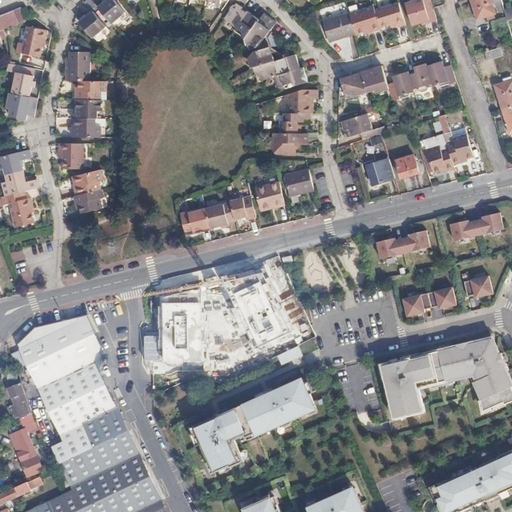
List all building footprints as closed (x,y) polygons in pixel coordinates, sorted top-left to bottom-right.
[(105,0),(98,6),(111,22),(124,11),(114,0),(105,0)] [(418,0),(408,3),(415,25),(429,21),(429,23),(440,21),(433,0),(418,0)] [(493,0),(474,0),(479,17),(497,12),(493,0)] [(276,83),(281,89),(309,81),(306,73),(303,73),(301,68),(297,68),(294,56),(273,62),(271,54),(273,51),(271,49),(274,46),(278,46),(276,37),(271,33),(279,23),(273,18),(267,14),(261,21),(245,9),(246,7),(240,3),(239,4),(238,4),(233,10),(234,11),(229,19),(240,27),(237,30),(254,43),(253,48),(254,49),(259,47),(259,51),(257,52),(251,59),(252,63),(255,62),(257,69),(269,78),(274,76),(279,75),(281,80),(277,82),(276,83)] [(400,27),(407,25),(401,3),(377,10),(382,27),(398,23),(400,27)] [(358,33),(358,35),(374,30),(375,31),(383,29),(382,27),(377,10),(376,7),(352,14),(358,33)] [(19,24),(26,22),(21,8),(14,10),(19,24)] [(12,27),(19,24),(14,10),(7,13),(12,27)] [(106,25),(93,10),(87,15),(85,13),(80,17),(82,20),(80,21),(93,36),(106,25)] [(352,14),(352,12),(325,20),(331,41),(358,33),(352,14)] [(6,29),(12,27),(7,13),(0,16),(6,29)] [(46,41),(49,30),(28,25),(24,42),(19,41),(17,51),(40,56),(43,40),(46,41)] [(501,47),(486,51),(489,59),(503,55),(501,47)] [(90,50),(69,50),(69,71),(65,71),(65,80),(78,80),(89,80),(90,50)] [(16,71),(12,92),(29,96),(31,86),(34,87),(36,79),(33,78),(34,74),(30,73),(31,67),(9,62),(7,69),(16,71)] [(443,87),(458,82),(453,65),(447,67),(447,65),(441,66),(440,62),(428,66),(434,86),(438,85),(443,87)] [(430,87),(434,86),(428,66),(427,64),(419,66),(420,68),(417,73),(410,75),(415,92),(420,90),(422,92),(428,91),(430,87)] [(269,78),(257,69),(261,80),(269,78)] [(367,70),(362,72),(368,91),(376,88),(377,92),(390,88),(388,83),(384,69),(372,72),(371,69),(367,70)] [(390,88),(393,100),(409,96),(410,93),(415,92),(410,75),(409,71),(400,74),(400,77),(398,78),(396,81),(388,83),(390,88)] [(351,75),(342,78),(344,85),(346,94),(347,96),(368,91),(362,72),(351,75)] [(107,90),(107,80),(89,80),(78,80),(78,89),(75,89),(75,98),(76,98),(101,99),(101,90),(107,90)] [(511,80),(497,84),(504,108),(511,106),(511,80)] [(306,89),(287,94),(287,101),(292,101),(292,112),(311,112),(311,97),(315,97),(319,97),(319,89),(306,89)] [(19,121),(26,120),(27,115),(28,110),(36,112),(39,98),(29,96),(12,92),(10,92),(7,106),(11,106),(10,114),(17,116),(19,121)] [(75,117),(95,118),(97,118),(97,109),(102,109),(102,99),(101,99),(76,98),(76,112),(71,112),(71,117),(75,117)] [(292,112),(287,112),(287,120),(283,120),(283,132),(302,132),(302,122),(311,122),(311,112),(292,112)] [(368,113),(344,120),(347,129),(350,128),(351,135),(358,134),(373,130),(368,113)] [(434,122),(435,133),(450,131),(448,115),(440,116),(440,121),(434,122)] [(71,136),(99,136),(100,124),(95,124),(95,118),(75,117),(75,129),(71,129),(71,136)] [(444,134),(448,148),(453,164),(462,161),(461,159),(474,155),(465,128),(444,134)] [(358,134),(359,140),(374,136),(373,130),(358,134)] [(280,142),(279,152),(296,152),(296,145),(300,142),(308,142),(308,133),(302,132),(283,132),(276,132),(276,138),(280,142)] [(447,170),(455,168),(453,164),(448,148),(444,134),(423,140),(425,146),(433,170),(433,172),(447,168),(447,170)] [(82,167),(83,142),(61,141),(60,151),(63,150),(62,167),(82,167)] [(425,146),(419,148),(427,172),(433,170),(425,146)] [(5,174),(22,170),(20,160),(31,157),(29,149),(0,156),(0,167),(3,167),(5,174)] [(419,172),(414,155),(397,160),(402,177),(419,172)] [(370,185),(394,178),(389,159),(364,166),(370,185)] [(103,178),(101,169),(74,175),(76,184),(74,185),(76,194),(95,190),(93,181),(103,178)] [(314,190),(309,169),(285,175),(290,196),(314,190)] [(23,191),(39,187),(36,178),(25,181),(22,170),(5,174),(6,180),(2,181),(5,195),(23,191)] [(285,204),(280,181),(256,186),(261,207),(276,203),(277,206),(285,204)] [(101,188),(95,190),(76,194),(74,195),(76,203),(79,202),(82,212),(102,207),(100,197),(103,196),(101,188)] [(25,197),(23,191),(5,195),(3,195),(5,203),(9,202),(14,226),(33,221),(29,207),(32,206),(29,196),(25,197)] [(256,216),(251,195),(230,200),(230,202),(234,218),(247,215),(247,218),(256,216)] [(230,202),(205,208),(210,227),(228,223),(227,222),(235,220),(234,218),(230,202)] [(205,208),(181,214),(185,233),(210,227),(205,208)] [(479,220),(472,222),(476,236),(500,230),(496,213),(478,218),(479,220)] [(464,221),(447,225),(451,242),(476,236),(472,222),(465,223),(464,221)] [(405,238),(398,240),(402,254),(426,248),(422,231),(405,236),(405,238)] [(391,239),(373,243),(377,260),(402,254),(398,240),(391,241),(391,239)] [(485,277),(461,282),(464,297),(471,295),(472,298),(489,293),(485,277)] [(212,347),(230,353),(225,367),(224,371),(218,369),(219,366),(199,359),(198,361),(193,375),(192,378),(219,384),(271,359),(266,348),(258,345),(268,313),(261,310),(263,303),(254,299),(257,292),(234,283),(227,302),(225,302),(224,302),(222,302),(220,302),(218,303),(216,304),(214,305),(213,307),(212,309),(211,311),(211,313),(211,314),(211,316),(212,319),(201,325),(206,334),(212,347)] [(449,288),(424,294),(428,308),(435,306),(435,309),(453,305),(449,288)] [(424,294),(400,300),(404,317),(421,312),(421,310),(428,308),(424,294)] [(104,344),(89,313),(34,326),(17,344),(63,441),(53,446),(75,492),(32,511),(155,511),(164,508),(108,388),(97,359),(100,350),(104,344)] [(206,334),(203,343),(212,347),(206,334)] [(389,415),(402,412),(403,416),(422,412),(415,384),(422,382),(422,385),(471,373),(474,379),(471,380),(482,411),(502,402),(503,404),(511,400),(511,390),(509,384),(510,384),(501,364),(503,363),(498,353),(496,354),(493,345),(482,340),(466,344),(465,342),(454,345),(454,347),(415,356),(416,358),(388,364),(387,362),(376,364),(380,378),(387,404),(386,404),(389,415)] [(299,358),(294,348),(274,358),(278,367),(299,358)] [(187,373),(193,375),(198,361),(193,359),(187,373)] [(301,378),(190,428),(198,446),(200,445),(208,463),(206,463),(211,474),(228,466),(229,468),(242,462),(233,441),(244,436),(245,438),(267,428),(268,431),(285,424),(284,422),(289,419),(290,421),(308,413),(307,410),(314,407),(308,394),(306,395),(304,391),(306,390),(301,378)] [(12,398),(21,421),(34,416),(24,393),(12,398)] [(39,427),(34,416),(21,421),(24,429),(10,435),(28,476),(45,469),(43,465),(42,465),(27,431),(39,427)] [(437,504),(440,511),(455,511),(459,511),(485,500),(485,501),(500,495),(499,493),(511,487),(511,449),(498,456),(498,457),(480,465),(480,466),(476,468),(475,467),(446,480),(445,480),(429,487),(435,501),(437,501),(438,504),(437,504)] [(43,484),(40,477),(0,493),(0,502),(6,500),(7,502),(8,503),(12,502),(10,498),(32,490),(31,489),(43,484)] [(259,502),(242,509),(243,511),(363,511),(362,510),(363,510),(353,488),(345,492),(344,491),(307,508),(308,511),(280,511),(277,505),(278,505),(275,497),(272,498),(270,494),(258,500),(259,502)]
